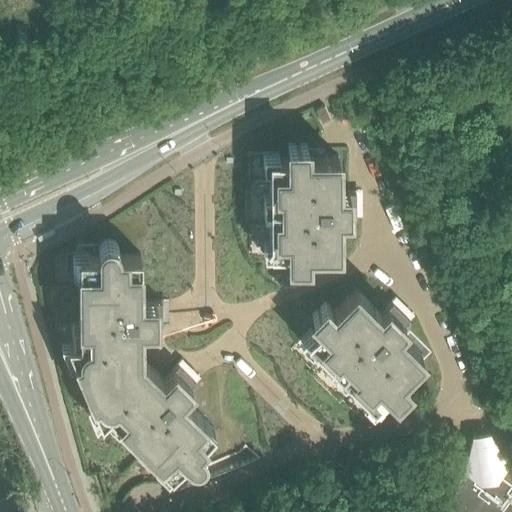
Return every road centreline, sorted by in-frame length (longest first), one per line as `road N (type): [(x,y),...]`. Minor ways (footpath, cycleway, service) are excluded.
road 1 (secondary): [(145,150),(458,0)]
road 2 (residential): [(143,511),(317,442),(453,417)]
road 3 (residential): [(453,417),(450,373),(339,134)]
road 4 (tertiary): [(0,346),(65,511)]
road 5 (secondary): [(0,232),(107,179),(145,150)]
road 6 (secondary): [(145,150),(0,201)]
